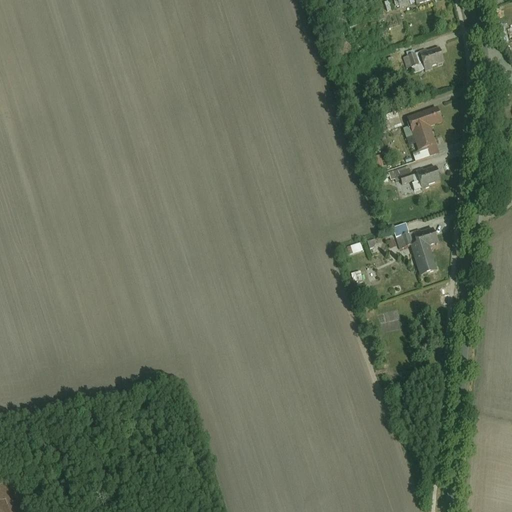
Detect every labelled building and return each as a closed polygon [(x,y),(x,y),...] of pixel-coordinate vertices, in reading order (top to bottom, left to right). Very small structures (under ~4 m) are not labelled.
[(440,48),(421,54),(426,69),(445,63),(440,48)] [(403,71),(409,69),(405,58),(403,54),(397,56),(403,71)] [(417,54),(405,58),(409,69),(420,65),(417,54)] [(437,108),(408,119),(410,126),(414,137),(420,152),(437,146),(431,128),(443,123),(437,108)] [(410,126),(404,128),(408,139),(414,137),(410,126)] [(414,154),(417,161),(440,153),(437,146),(420,152),(414,154)] [(410,166),(390,173),(393,181),(401,178),(413,174),(410,166)] [(436,168),(417,175),(422,189),(441,183),(436,168)] [(413,174),(401,178),(404,186),(415,181),(413,174)] [(394,229),(397,239),(409,235),(406,225),(394,229)] [(434,230),(410,238),(413,246),(423,275),(437,271),(429,247),(439,243),(434,230)] [(409,235),(397,239),(401,250),(413,246),(410,238),(409,235)] [(352,274),(354,283),(364,281),(361,271),(352,274)]
